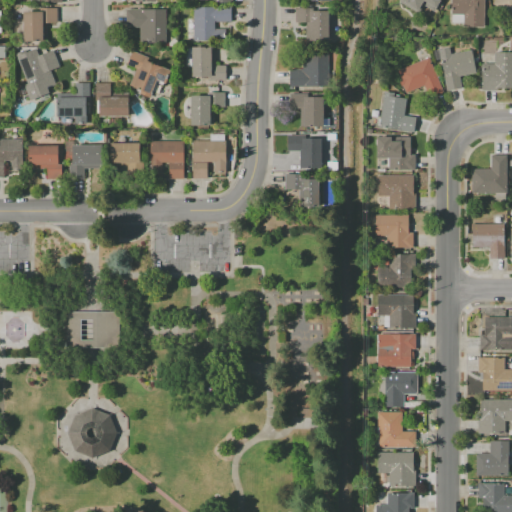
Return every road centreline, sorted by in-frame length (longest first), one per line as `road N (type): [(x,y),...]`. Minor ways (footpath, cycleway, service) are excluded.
road 1 (residential): [(461,135),(452,157),(447,511)]
road 2 (residential): [(263,0),(256,172)]
road 3 (residential): [(126,220),(149,211),(225,210),(246,196),(256,172)]
